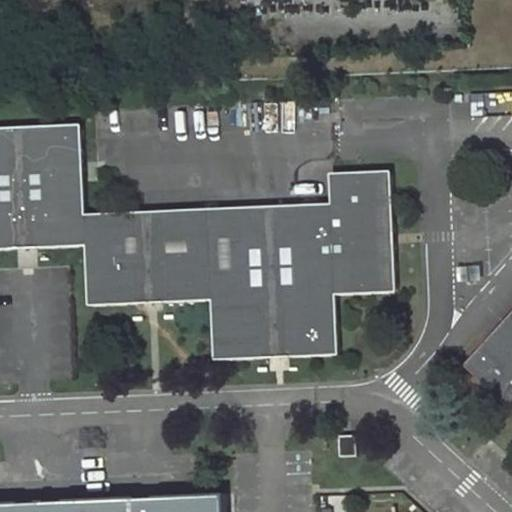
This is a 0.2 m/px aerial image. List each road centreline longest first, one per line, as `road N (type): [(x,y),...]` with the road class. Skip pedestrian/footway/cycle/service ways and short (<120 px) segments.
road 1 (residential): [(434,141),(132,153)]
road 2 (residential): [(0,416),(269,403)]
road 3 (residential): [(434,141),(441,313),(434,352)]
road 4 (residential): [(382,411),(499,511)]
